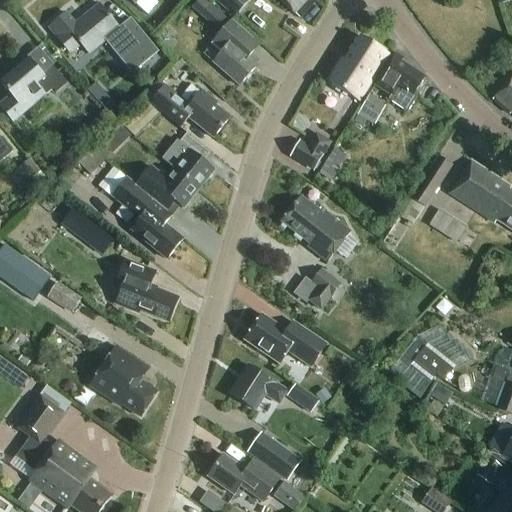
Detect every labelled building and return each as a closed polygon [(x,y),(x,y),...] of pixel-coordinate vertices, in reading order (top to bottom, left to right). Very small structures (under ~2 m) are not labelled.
[(212,0),(235,20),(250,3),(245,0),(212,0)] [(318,0),(279,0),(301,20),(318,0)] [(67,15),(50,30),(71,56),(82,47),(90,56),(107,43),(119,57),(133,75),(159,53),(157,51),(132,21),(120,31),(99,6),(76,26),(67,15)] [(260,47),(252,41),(232,22),(231,24),(210,6),(201,16),(222,34),(214,43),(225,52),(214,65),(240,88),(257,69),(257,68),(261,64),(252,55),(260,47)] [(389,56),(362,39),(346,63),(344,61),(329,84),(359,103),(389,56)] [(405,61),(397,56),(376,87),(392,98),(389,102),(409,115),(419,99),(415,97),(426,80),(402,65),(405,61)] [(43,77),(30,62),(2,85),(12,97),(1,107),(14,123),(53,90),(57,94),(67,86),(52,69),(43,77)] [(511,81),(494,102),(510,116),(511,113),(511,81)] [(144,100),(145,101),(162,115),(163,114),(183,130),(190,120),(215,140),(231,120),(212,104),(214,102),(203,93),(192,107),(161,83),(144,100)] [(87,94),(110,118),(118,110),(95,86),(87,94)] [(371,98),(359,117),(376,127),(387,107),(371,98)] [(162,115),(145,101),(146,102),(123,124),(136,140),(162,115)] [(101,116),(86,130),(97,141),(112,127),(101,116)] [(176,140),(179,143),(164,161),(175,170),(174,172),(199,193),(215,173),(203,163),(210,154),(183,132),(176,140)] [(315,171),(331,145),(317,136),(310,149),(301,144),(293,158),(315,171)] [(0,165),(14,154),(0,137),(0,165)] [(335,151),(321,173),(334,181),(348,159),(335,151)] [(411,200),(400,217),(415,226),(426,209),(453,167),(442,160),(439,158),(411,200)] [(32,161),(17,172),(26,185),(32,181),(38,189),(48,182),(32,161)] [(503,184),(472,163),(451,196),(494,224),(496,222),(511,231),(511,194),(501,187),(503,184)] [(128,180),(127,181),(146,198),(172,219),(181,208),(184,211),(199,193),(174,172),(168,179),(155,169),(139,189),(128,180)] [(146,198),(127,181),(113,199),(141,221),(131,233),(167,262),(184,241),(166,227),(172,219),(146,198)] [(318,213),(301,200),(281,224),(308,247),(306,249),(327,265),(350,235),(319,212),(318,213)] [(74,210),(61,227),(103,258),(115,241),(74,210)] [(430,228),(456,245),(466,229),(440,212),(430,228)] [(0,253),(0,279),(33,304),(51,280),(5,247),(0,253)] [(156,274),(126,261),(117,283),(124,286),(115,306),(139,315),(140,313),(169,325),(179,300),(150,288),(156,274)] [(311,284),(319,290),(309,303),(321,312),(341,287),(322,272),(311,284)] [(59,284),(49,300),(73,316),(83,300),(59,284)] [(311,369),(327,347),(294,324),(287,334),(262,317),(245,342),(280,366),(289,354),(311,369)] [(149,371),(116,349),(91,389),(121,409),(122,407),(141,419),(157,394),(141,384),(149,371)] [(434,380),(436,377),(444,383),(452,372),(425,350),(414,364),(434,380)] [(266,396),(279,405),(285,395),(276,389),(278,385),(249,367),(231,396),(256,412),(266,396)] [(492,380),(505,385),(509,374),(497,369),(492,380)] [(511,386),(506,384),(502,396),(511,401),(511,386)] [(436,386),(429,397),(445,407),(452,396),(436,386)] [(295,387),(287,399),(310,415),(312,412),(322,419),(328,410),(295,387)] [(315,396),(323,406),(332,399),(325,390),(315,396)] [(511,401),(502,396),(496,412),(511,417),(511,401)] [(71,507),(78,511),(101,511),(111,498),(89,482),(96,473),(58,446),(55,451),(43,442),(49,434),(51,436),(64,417),(39,400),(18,429),(33,440),(19,459),(38,473),(32,482),(69,509),(71,507)] [(427,412),(437,419),(443,409),(433,403),(427,412)] [(261,434),(247,455),(287,483),(301,462),(261,434)] [(511,441),(503,457),(511,462),(511,441)] [(246,473),(224,457),(209,478),(236,498),(242,489),(264,505),(281,481),(254,462),(246,473)] [(511,511),(511,477),(490,461),(478,478),(503,497),(491,511),(490,511),(487,510),(485,511),(511,511)] [(199,500),(217,511),(220,511),(227,501),(207,488),(199,500)] [(432,491),(422,506),(431,511),(448,511),(454,504),(432,491)] [(304,498),(300,494),(290,508),(295,511),(304,498)]
